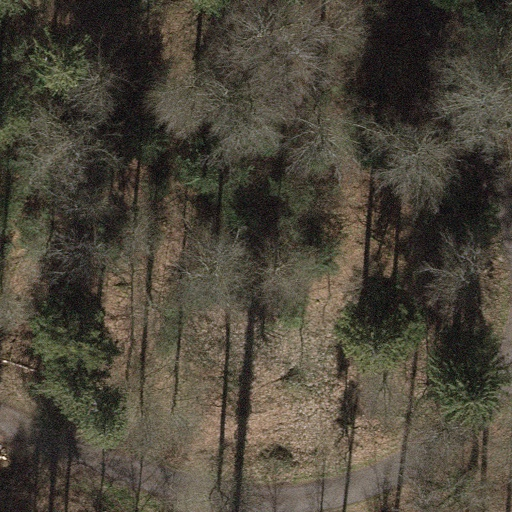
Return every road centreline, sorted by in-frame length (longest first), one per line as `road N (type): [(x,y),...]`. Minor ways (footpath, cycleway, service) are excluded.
road 1 (track): [(0,427),(30,444),(260,507),(386,485),(480,408),(511,330)]
road 2 (track): [(430,0),(460,129),(511,270)]
